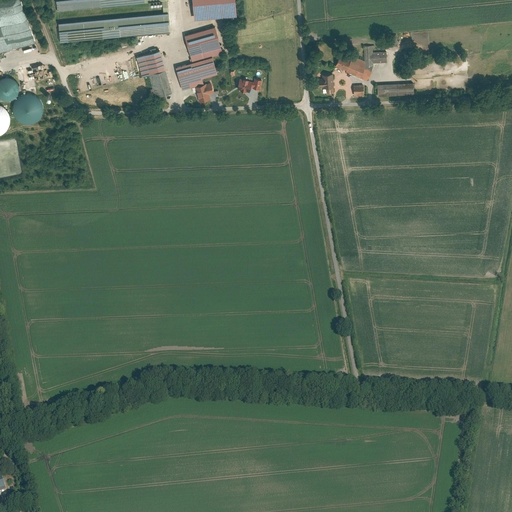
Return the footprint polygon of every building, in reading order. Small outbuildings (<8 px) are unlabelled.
[(59,0),(60,10),(164,0),(166,0),(59,0)] [(197,0),(199,18),(240,15),(238,0),(197,0)] [(61,21),(62,40),(172,30),(170,11),(165,11),(61,21)] [(218,25),(188,34),(195,60),(226,51),(218,25)] [(162,49),(139,56),(144,75),(151,73),(167,69),(162,49)] [(387,49),(374,50),(375,61),(387,60),(387,49)] [(349,68),(353,58),(342,53),(338,63),(349,68)] [(349,68),(348,70),(368,79),(375,65),(355,55),(353,58),(349,68)] [(179,66),(185,87),(206,82),(204,76),(220,72),(216,56),(179,66)] [(43,64),(33,65),(34,68),(29,69),(31,78),(44,76),(43,64)] [(167,69),(151,73),(157,96),(174,91),(167,69)] [(336,91),(335,73),(327,73),(327,91),(336,91)] [(247,78),(241,77),(239,87),(252,90),(254,80),(252,80),(252,78),(247,77),(247,78)] [(262,88),(264,78),(257,77),(254,86),(262,88)] [(16,97),(18,95),(20,92),(21,89),(21,86),(19,83),(17,80),(14,79),(11,78),(8,78),(5,79),(2,81),(0,84),(0,85),(0,90),(1,94),(3,96),(6,98),(9,99),(13,99),(16,97)] [(213,81),(197,85),(201,100),(213,97),(211,93),(216,91),(213,81)] [(365,83),(355,84),(356,95),(366,94),(365,83)] [(412,83),(381,84),(381,91),(412,90),(412,83)] [(43,112),(44,108),(44,105),(43,101),(41,98),(38,96),(35,94),(32,93),(28,93),(25,94),(21,96),(19,99),(17,102),(16,106),(17,109),(18,113),(20,116),(22,118),(25,120),(29,121),(33,121),(36,120),(39,118),(42,115),(43,112)] [(9,127),(11,123),(11,119),(11,115),(9,111),(7,108),(4,105),(0,103),(0,133),(3,132),(7,130),(9,127)]
